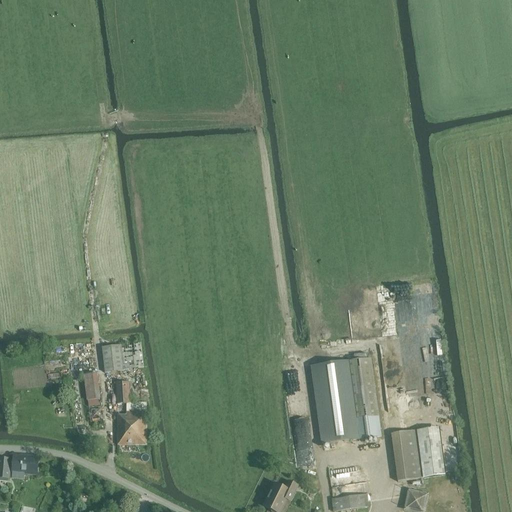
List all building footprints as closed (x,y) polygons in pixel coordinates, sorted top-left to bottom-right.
[(142,344),(122,346),(125,370),(144,368),(142,344)] [(125,371),(125,370),(122,346),(103,348),(106,373),(125,371)] [(371,359),(313,367),(324,445),(382,437),(371,359)] [(89,407),(99,406),(98,400),(100,400),(97,374),(85,375),(89,407)] [(118,405),(131,404),(129,383),(116,384),(118,405)] [(118,446),(147,446),(147,414),(137,414),(137,406),(127,406),(127,414),(126,416),(118,416),(118,446)] [(442,427),(418,431),(424,479),(448,475),(442,427)] [(398,482),(424,479),(418,431),(392,434),(398,482)] [(37,475),(38,459),(14,457),(14,460),(0,459),(0,478),(14,480),(14,473),(37,475)] [(291,502),(298,487),(289,482),(285,489),(275,484),(264,507),(274,511),(281,511),(287,500),(291,502)] [(408,490),(404,511),(410,511),(424,511),(429,494),(408,490)] [(367,495),(332,500),(333,511),(339,511),(369,508),(367,495)]
